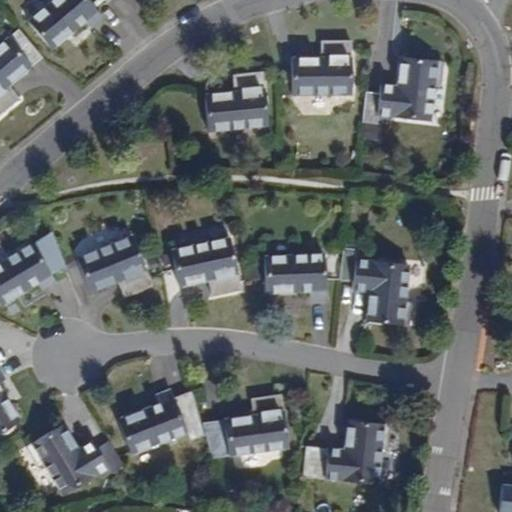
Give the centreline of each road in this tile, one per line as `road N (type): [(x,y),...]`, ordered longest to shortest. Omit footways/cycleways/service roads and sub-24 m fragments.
road 1 (residential): [(78,351),(191,340),(465,376)]
road 2 (residential): [(489,34),(500,71),(499,143),(465,376)]
road 3 (residential): [(0,193),(200,24),(255,0)]
road 4 (residential): [(465,376),(446,511)]
